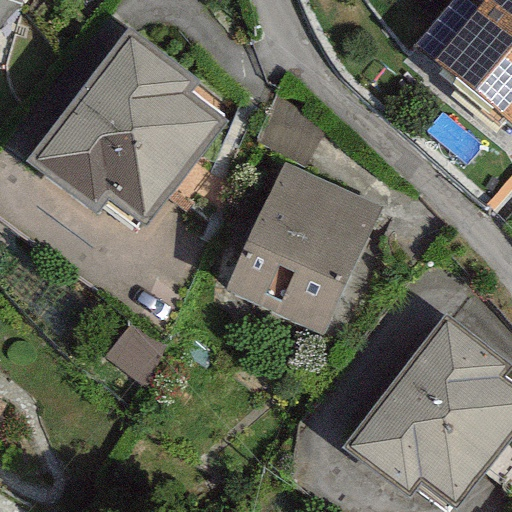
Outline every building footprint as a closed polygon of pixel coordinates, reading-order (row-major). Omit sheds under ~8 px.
[(0,0),(0,39),(8,8),(26,13),(29,0),(0,0)] [(511,40),(490,21),(412,110),(509,194),(511,189),(511,40)] [(116,61),(19,206),(84,250),(97,231),(139,259),(207,158),(171,133),(187,109),(116,61)] [(263,137),(307,156),(322,121),(279,102),(263,137)] [(378,231),(275,189),(213,340),(316,382),(378,231)] [(496,392),(434,355),(338,510),(341,511),(475,511),(511,453),(511,427),(485,410),(496,392)]
